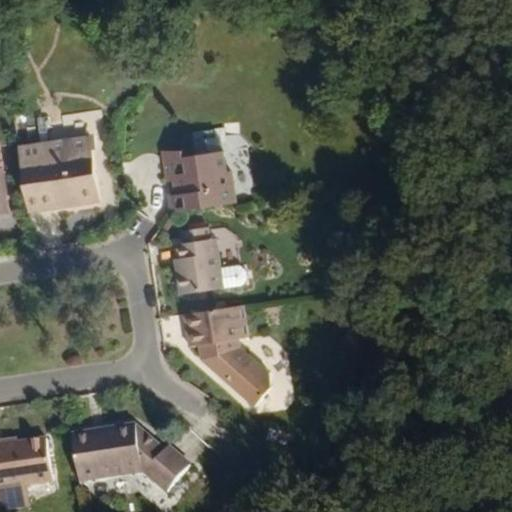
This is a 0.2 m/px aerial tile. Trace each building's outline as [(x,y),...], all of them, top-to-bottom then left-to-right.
[(175,182),(177,201),(234,192),(230,157),(224,158),(222,140),(196,143),(194,138),(167,141),(171,170),(182,170),(182,181),(175,182)] [(85,140),(16,149),(27,212),(96,201),(85,140)] [(228,280),(222,229),(180,236),(182,260),(177,261),(181,286),(228,280)] [(247,295),(186,304),(191,336),(202,336),(206,350),(216,347),(223,355),(217,361),(255,396),(272,379),(271,364),(244,337),(243,329),(252,327),(247,295)] [(103,425),(79,429),(86,474),(157,463),(181,483),(206,455),(184,436),(174,439),(147,417),(124,422),(117,428),(104,431),(103,425)] [(57,435),(0,445),(0,485),(1,491),(67,480),(57,435)]
